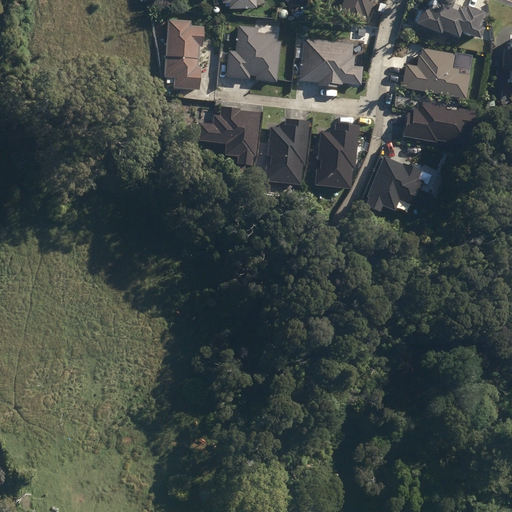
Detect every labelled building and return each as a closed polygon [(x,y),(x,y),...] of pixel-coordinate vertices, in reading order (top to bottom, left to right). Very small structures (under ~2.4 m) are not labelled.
[(254,10),(253,0),(219,0),(220,6),(227,5),(227,11),(254,10)] [(342,0),(336,16),(358,24),(361,17),(365,19),(372,1),(376,3),(377,0),(342,0)] [(453,42),(455,43),(458,35),(473,40),(473,39),(477,29),(478,30),(479,30),(485,15),(461,5),(460,7),(459,7),(458,10),(457,10),(456,9),(457,6),(447,2),(448,2),(443,0),(425,0),(422,11),(415,9),(409,24),(411,25),(407,33),(422,39),(426,41),(428,34),(429,33),(434,35),(435,34),(453,42)] [(377,5),(375,12),(381,14),(383,7),(377,5)] [(187,21),(166,20),(162,78),(171,78),(171,89),(196,91),(198,68),(195,68),(197,47),(200,47),(201,28),(187,27),(187,21)] [(274,83),(278,42),(271,42),(272,35),(255,33),(255,28),(236,26),(233,52),(226,51),(223,78),(247,80),(247,77),(253,77),(253,81),(274,83)] [(354,85),(359,86),(360,67),(351,67),(352,56),(349,56),(351,44),(300,39),(297,81),(315,83),(315,87),(334,88),(335,85),(354,87),(354,85)] [(404,65),(399,88),(463,100),(467,76),(456,74),(457,70),(450,68),(452,54),(420,48),(418,57),(416,56),(414,67),(404,65)] [(410,96),(397,94),(396,104),(408,106),(410,96)] [(404,113),(400,137),(434,143),(434,141),(466,146),(472,112),(453,109),(452,112),(442,110),(443,107),(415,102),(414,110),(410,109),(409,114),(404,113)] [(252,157),(257,113),(238,111),(238,110),(218,108),(217,117),(210,116),(209,125),(195,124),(193,142),(222,145),(221,156),(234,157),(234,165),(249,166),(250,157),(252,157)] [(302,166),(306,122),(283,120),(282,127),(276,126),(276,129),(267,128),(264,156),(268,157),(267,166),(263,165),(262,182),(297,185),(299,165),(302,166)] [(351,170),(356,126),(333,124),(332,131),(326,130),(326,133),(317,132),(314,161),(317,161),(316,170),(313,169),(311,186),(347,190),(349,170),(351,170)] [(399,165),(381,157),(363,198),(365,199),(361,207),(375,213),(378,207),(390,212),(395,202),(416,211),(424,194),(416,191),(420,182),(414,180),(417,172),(399,164),(399,165)]
